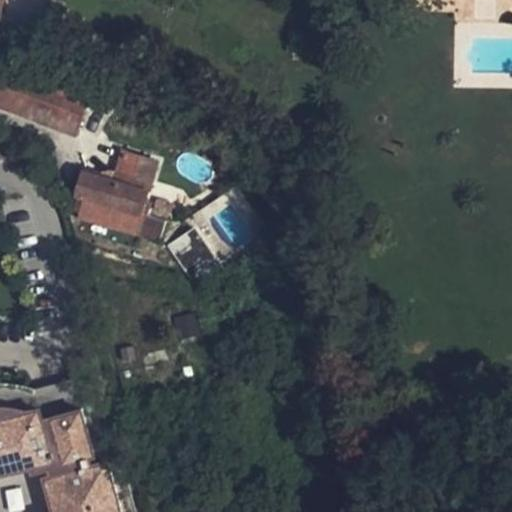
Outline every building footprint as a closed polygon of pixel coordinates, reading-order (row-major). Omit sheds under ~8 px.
[(0,0),(0,39),(9,41),(15,0),(0,0)] [(5,57),(0,56),(0,107),(9,110),(83,131),(100,79),(72,63),(5,57)] [(83,172),(76,197),(85,200),(80,215),(143,234),(149,214),(143,212),(158,161),(124,151),(115,181),(83,172)] [(149,214),(143,234),(164,240),(169,219),(149,214)] [(120,511),(108,460),(92,465),(89,457),(108,452),(87,375),(34,389),(31,398),(3,393),(0,393),(0,511),(120,511)]
